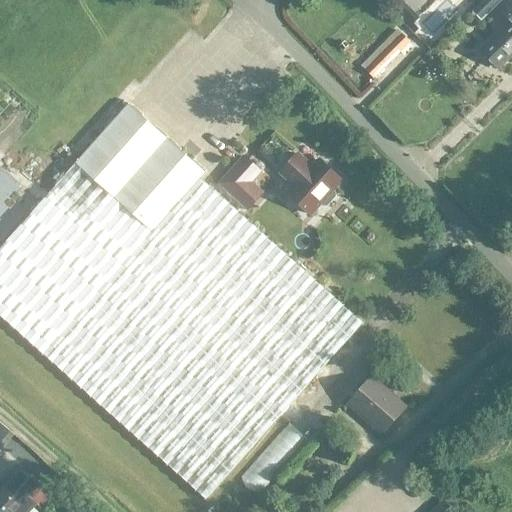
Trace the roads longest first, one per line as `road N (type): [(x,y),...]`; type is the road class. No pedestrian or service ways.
road 1 (unclassified): [(511,277),(235,0)]
road 2 (unknown): [(418,178),(465,104),(511,77)]
road 3 (unknown): [(150,72),(196,64),(243,0)]
